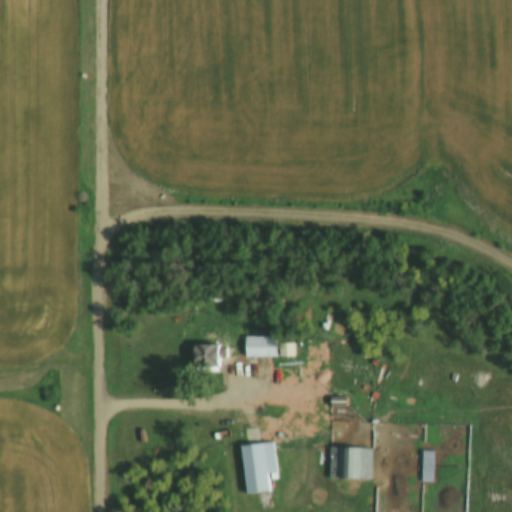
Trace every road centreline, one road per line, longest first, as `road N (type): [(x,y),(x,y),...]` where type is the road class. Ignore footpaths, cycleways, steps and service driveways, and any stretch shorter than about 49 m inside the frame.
road 1 (track): [(511,267),(450,233),(381,222),(151,212),(116,224)]
road 2 (track): [(116,224),(108,0)]
road 3 (track): [(100,407),(98,263),(116,224)]
